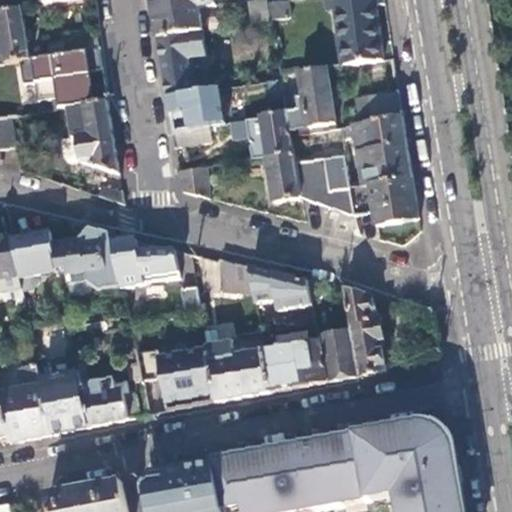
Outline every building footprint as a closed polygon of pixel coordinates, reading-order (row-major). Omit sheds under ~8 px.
[(152,0),(153,5),(158,41),(202,34),(203,34),(199,10),(215,7),(214,0),(152,0)] [(272,23),(269,4),(269,0),(250,4),(253,26),(272,23)] [(386,5),(385,0),(326,0),(329,13),(336,12),(345,67),(386,60),(385,57),(388,57),(386,49),(384,49),(377,6),(386,5)] [(272,23),(291,20),(288,2),(282,2),(269,4),(272,23)] [(7,12),(0,12),(0,30),(2,30),(5,46),(0,46),(0,65),(22,62),(31,61),(23,9),(7,12)] [(100,50),(98,32),(66,37),(67,41),(50,44),(52,58),(100,50)] [(188,60),(206,57),(202,34),(158,41),(161,58),(168,100),(203,94),(200,78),(190,79),(188,60)] [(41,102),(59,99),(61,110),(68,109),(109,102),(106,84),(94,86),(93,73),(104,71),(103,64),(100,50),(52,58),(31,61),(22,62),(26,86),(38,84),(41,102)] [(337,126),(328,70),(301,74),(306,111),(287,114),(287,115),(291,133),(337,126)] [(287,114),(282,81),(265,84),(271,118),(287,115),(287,114)] [(220,91),(209,93),(210,100),(221,98),(220,91)] [(404,119),(400,92),(389,94),(368,98),(371,114),(373,124),(404,119)] [(203,94),(168,100),(169,110),(173,135),(210,129),(209,122),(214,122),(210,100),(209,93),(203,94)] [(221,98),(210,100),(214,122),(209,122),(210,129),(226,126),(221,98)] [(109,102),(68,109),(73,138),(63,140),(67,160),(71,163),(81,161),(82,163),(121,176),(118,163),(113,130),(109,102)] [(287,115),(271,118),(245,123),(249,143),(252,145),(250,149),(252,162),(267,159),(294,155),(292,139),(291,133),(287,115)] [(12,119),(0,120),(0,149),(0,151),(16,149),(12,119)] [(405,129),(404,119),(373,124),(353,128),(364,188),(413,180),(411,169),(405,129)] [(210,129),(173,135),(176,150),(213,144),(210,129)] [(312,152),(309,136),(292,139),(294,155),(312,152)] [(296,167),(294,155),(267,159),(275,205),(302,200),(296,167)] [(356,219),(351,190),(331,194),(326,163),(296,167),(302,200),(356,219)] [(209,200),(206,169),(179,174),(182,193),(209,200)] [(420,222),(413,180),(364,188),(351,190),(356,219),(374,215),(376,228),(414,222),(420,222)] [(109,190),(106,200),(126,206),(124,194),(109,190)] [(377,236),(404,232),(404,234),(415,232),(414,222),(376,228),(377,236)] [(53,247),(59,273),(68,272),(71,287),(88,284),(89,288),(92,287),(102,294),(123,290),(114,245),(112,236),(92,231),(81,240),(81,241),(53,247)] [(53,247),(51,236),(12,243),(13,247),(20,282),(59,273),(53,247)] [(12,243),(11,239),(0,240),(0,249),(13,247),(12,243)] [(135,242),(114,245),(123,290),(123,291),(144,286),(144,282),(181,274),(177,248),(138,252),(135,242)] [(0,284),(4,284),(8,303),(24,300),(20,282),(13,247),(0,249),(0,284)] [(251,269),(220,262),(221,293),(255,295),(251,269)] [(279,314),(313,308),(309,284),(279,276),(251,269),(255,295),(257,306),(277,302),(279,314)] [(94,297),(92,287),(89,288),(88,284),(71,287),(74,301),(94,297)] [(197,288),(184,289),(189,318),(201,316),(197,288)] [(373,300),(347,293),(353,334),(361,379),(387,374),(381,345),(385,344),(381,321),(377,321),(373,300)] [(228,322),(203,326),(206,348),(231,345),(228,322)] [(319,340),(320,343),(328,384),(346,381),(361,379),(353,334),(319,340)] [(279,351),(265,354),(272,394),(300,389),(328,384),(320,343),(309,345),(306,335),(277,340),(279,351)] [(231,345),(206,348),(206,350),(215,404),(248,398),(272,394),(265,354),(246,357),(245,352),(233,353),(231,345)] [(162,381),(169,413),(184,411),(215,404),(206,350),(159,359),(157,353),(137,357),(139,367),(141,379),(143,385),(162,381)] [(86,364),(78,365),(78,367),(82,387),(90,386),(86,364)] [(42,386),(38,367),(18,371),(21,390),(0,394),(9,438),(10,445),(34,440),(53,436),(42,386)] [(72,433),(91,429),(82,387),(78,367),(60,371),(62,382),(42,386),(53,436),(72,433)] [(141,379),(139,367),(131,369),(133,381),(134,380),(135,385),(140,384),(139,380),(141,379)] [(118,423),(142,419),(137,395),(119,398),(115,381),(90,386),(82,387),(91,429),(118,423)] [(0,394),(0,392),(0,439),(9,438),(0,394)] [(423,429),(374,438),(374,442),(423,433),(423,429)] [(364,439),(216,465),(225,511),(237,511),(243,511),(322,511),(347,507),(354,497),(396,490),(398,499),(399,511),(461,511),(452,456),(451,448),(445,440),(436,434),(423,433),(374,442),(374,438),(364,439)] [(456,455),(452,456),(461,511),(465,511),(463,497),(456,455)] [(170,475),(155,477),(151,483),(147,489),(152,511),(225,511),(216,465),(170,475)] [(128,511),(123,484),(71,493),(49,498),(51,511),(128,511)] [(396,490),(354,497),(347,507),(398,499),(396,490)]
